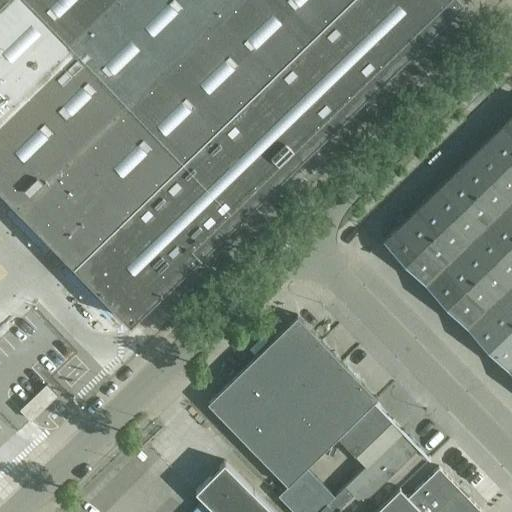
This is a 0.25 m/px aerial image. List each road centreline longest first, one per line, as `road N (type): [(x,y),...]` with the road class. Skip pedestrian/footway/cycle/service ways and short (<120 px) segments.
road 1 (unclassified): [(15,511),(297,238)]
road 2 (unclassified): [(511,460),(297,238)]
road 3 (unclassified): [(297,238),(511,30)]
